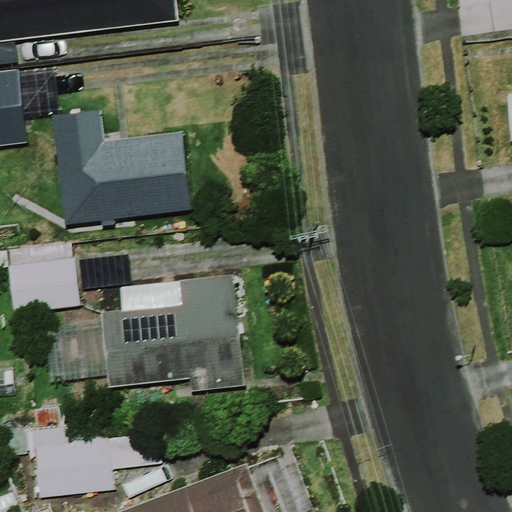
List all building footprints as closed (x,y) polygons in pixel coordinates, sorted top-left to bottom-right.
[(0,0),(0,61),(17,59),(14,37),(177,16),(174,0),(0,0)] [(0,145),(25,143),(23,114),(60,111),(56,67),(0,73),(0,145)] [(104,144),(100,110),(56,115),(69,222),(199,206),(190,134),(104,144)] [(83,303),(76,247),(11,256),(18,312),(83,303)] [(253,339),(245,269),(182,276),(186,306),(108,315),(117,384),(193,375),(194,387),(269,378),(264,337),(253,339)] [(99,372),(94,324),(50,328),(54,376),(99,372)] [(110,511),(108,488),(117,487),(116,469),(163,465),(159,418),(36,428),(42,495),(62,493),(63,511),(110,511)] [(269,511),(251,461),(113,511),(269,511)]
